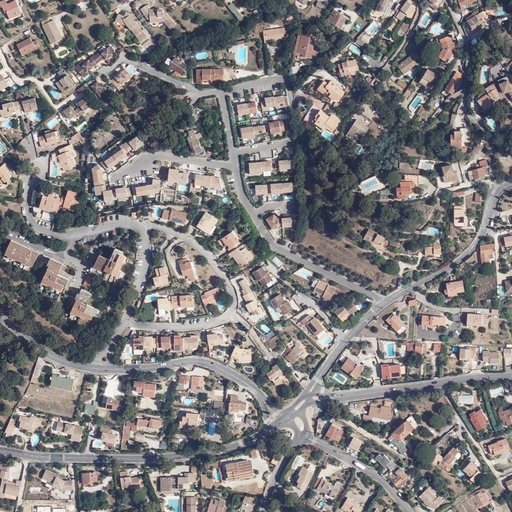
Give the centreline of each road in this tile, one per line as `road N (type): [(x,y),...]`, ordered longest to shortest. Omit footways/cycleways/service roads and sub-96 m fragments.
road 1 (tertiary): [(271,430),(230,448),(175,456),(0,451)]
road 2 (tertiary): [(250,384),(193,360),(102,369),(67,362),(0,315)]
road 3 (residential): [(233,154),(292,136),(288,79),(220,90)]
road 4 (unclassified): [(445,0),(468,49),(466,112),(511,159)]
road 5 (tertiary): [(385,302),(463,258),(496,196),(511,184)]
road 6 (tertiary): [(336,397),(511,376)]
road 7 (residential): [(385,302),(274,247),(254,214)]
road 8 (residential): [(410,511),(386,482),(302,435)]
road 9 (residential): [(220,90),(200,93),(126,58),(107,71)]
road 10 (residential): [(234,164),(152,156),(119,177)]
